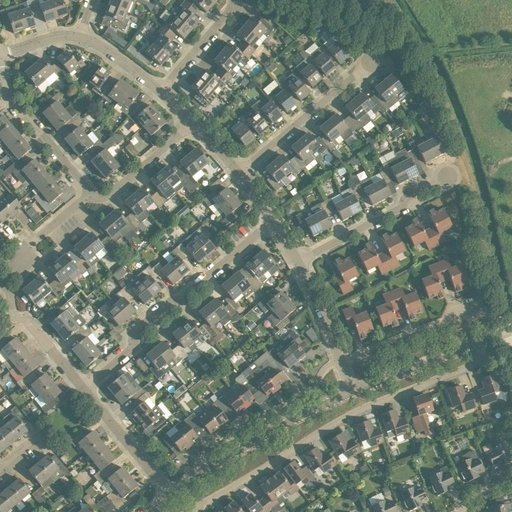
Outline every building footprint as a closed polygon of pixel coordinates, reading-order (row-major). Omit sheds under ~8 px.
[(36,14),(42,12),(46,23),(56,19),(50,2),(38,6),(36,0),(33,0),(31,1),(36,14)] [(56,19),(67,16),(60,0),(54,0),(50,2),(56,19)] [(136,0),(110,0),(109,6),(126,13),(131,15),(136,0)] [(182,0),(182,1),(184,2),(183,3),(193,11),(197,6),(206,14),(214,5),(207,0),(182,0)] [(35,27),(31,16),(36,14),(31,1),(16,6),(25,30),(35,27)] [(193,11),(183,3),(176,11),(180,14),(176,19),(171,15),(190,32),(199,22),(190,15),(193,11)] [(16,6),(5,10),(0,11),(0,13),(4,25),(9,23),(13,34),(25,30),(16,6)] [(124,18),(126,13),(109,6),(104,17),(114,21),(113,26),(110,25),(125,31),(129,20),(124,18)] [(190,32),(171,15),(168,18),(168,20),(172,23),(168,27),(165,24),(161,28),(171,37),(175,33),(183,40),(190,32)] [(251,18),(244,27),(259,40),(263,36),(267,39),(274,30),(264,22),(260,26),(251,18)] [(256,45),(259,40),(244,27),(236,36),(245,44),(241,48),(251,57),(259,48),(256,45)] [(176,48),(168,41),(171,37),(161,28),(153,38),(157,41),(153,45),(168,58),(176,48)] [(349,58),(337,43),(340,41),(335,35),(318,48),(327,59),(332,56),(339,65),(349,58)] [(292,42),(288,36),(282,40),(286,45),(292,42)] [(241,48),(238,52),(229,44),(221,54),(236,67),(240,62),(244,66),(251,57),(241,48)] [(326,77),(335,69),(327,59),(318,48),(314,44),(304,52),(302,51),(299,54),(313,71),(319,67),(326,77)] [(168,58),(153,45),(149,50),(145,47),(138,55),(151,65),(149,63),(152,59),(161,66),(168,58)] [(66,52),(57,60),(69,74),(73,70),(77,75),(86,67),(76,55),(75,55),(77,57),(73,60),(66,52)] [(213,62),(222,70),(218,74),(228,83),(236,74),(233,70),(236,67),(221,54),(213,62)] [(304,60),(293,69),(291,71),(291,72),(299,82),(304,78),(312,88),(321,80),(313,71),(299,54),(298,54),(304,60)] [(54,64),(49,68),(42,59),(32,67),(44,81),(53,74),(57,79),(63,75),(54,64)] [(266,69),(270,74),(277,68),(273,64),(266,69)] [(32,83),(28,87),(37,97),(41,93),(36,88),(44,81),(32,67),(24,74),(32,83)] [(100,97),(109,87),(104,83),(110,74),(100,67),(88,83),(94,87),(91,91),(100,97)] [(218,74),(215,78),(206,70),(198,80),(213,93),(217,88),(221,91),(228,83),(218,74)] [(292,74),(279,85),(283,91),(287,96),(293,92),(300,102),(309,94),(299,82),(291,72),(290,72),(292,74)] [(391,75),(383,83),(395,97),(398,101),(411,90),(402,79),(397,83),(391,75)] [(209,97),(213,93),(198,80),(191,89),(199,96),(196,100),(194,98),(206,109),(213,100),(209,97)] [(119,81),(113,90),(109,87),(100,97),(110,105),(113,100),(117,103),(129,88),(119,81)] [(398,101),(395,97),(383,83),(374,90),(379,95),(374,99),(376,101),(382,108),(385,112),(398,101)] [(287,96),(283,91),(279,85),(270,93),(269,93),(265,96),(274,107),(279,103),(286,113),(295,106),(287,96)] [(137,108),(132,103),(138,95),(129,88),(117,103),(122,107),(119,111),(128,118),(137,108)] [(49,123),(64,111),(57,102),(62,97),(58,93),(47,102),(51,107),(42,114),(49,123)] [(374,115),(379,111),(382,115),(385,112),(382,108),(376,101),(374,99),(373,97),(368,101),(362,93),(353,100),(366,115),(371,111),(374,115)] [(269,103),(264,106),(258,102),(251,108),(256,113),(260,119),(265,115),(273,125),(282,117),(274,107),(265,96),(264,97),(269,103)] [(371,121),(366,115),(353,100),(345,108),(351,115),(347,118),(359,133),(358,131),(366,126),(371,121)] [(419,106),(423,111),(428,107),(424,102),(419,106)] [(76,114),(69,106),(64,111),(49,123),(57,131),(65,124),(69,127),(80,118),(76,114)] [(139,131),(143,128),(158,115),(150,106),(141,113),(137,108),(128,118),(129,118),(135,127),(139,131)] [(259,136),(268,129),(260,119),(256,113),(246,121),(242,116),(238,120),(242,125),(246,130),(251,126),(259,136)] [(0,134),(10,126),(1,114),(0,114),(0,134)] [(151,144),(160,136),(161,135),(157,131),(166,124),(158,115),(143,128),(147,133),(144,136),(151,144)] [(347,118),(342,122),(336,115),(328,122),(344,142),(352,135),(352,134),(356,130),(359,134),(359,133),(347,118)] [(86,130),(81,125),(84,123),(80,118),(69,127),(73,133),(64,140),(71,149),(86,137),(83,133),(86,130)] [(319,129),(325,136),(321,140),(328,149),(330,152),(338,145),(335,141),(339,137),(344,142),(328,122),(319,129)] [(233,132),(229,127),(224,132),(232,142),(237,138),(245,148),(254,140),(246,130),(242,125),(233,132)] [(429,127),(435,138),(426,143),(434,159),(444,154),(439,143),(443,141),(435,125),(429,127)] [(0,145),(1,148),(5,145),(17,134),(10,126),(0,134),(0,145)] [(390,133),(394,139),(402,135),(398,128),(390,133)] [(4,152),(7,155),(24,142),(17,134),(5,145),(8,149),(4,152)] [(299,141),(311,155),(316,151),(320,156),(328,149),(321,140),(318,137),(314,141),(308,134),(299,141)] [(153,147),(163,139),(160,136),(151,144),(153,147)] [(93,145),(86,137),(71,149),(79,157),(88,150),(92,154),(97,149),(97,150),(103,145),(99,140),(93,145)] [(117,142),(116,142),(112,137),(106,142),(103,145),(97,150),(100,153),(91,162),(97,171),(111,158),(106,152),(117,142)] [(292,159),(302,171),(310,164),(315,160),(311,155),(299,141),(291,148),(297,155),(292,159)] [(425,164),(434,159),(426,143),(417,148),(413,141),(408,144),(411,150),(414,156),(419,153),(425,164)] [(14,156),(17,160),(18,161),(31,150),(24,142),(7,155),(10,159),(14,156)] [(133,159),(134,159),(138,155),(129,145),(125,149),(133,159)] [(200,171),(209,163),(196,149),(188,156),(200,171)] [(414,156),(411,150),(406,153),(409,160),(400,165),(408,180),(418,175),(412,165),(417,162),(414,156)] [(400,165),(399,165),(392,151),(378,159),(384,171),(388,178),(393,175),(399,185),(408,180),(400,165)] [(273,163),(285,177),(290,173),(294,177),(302,171),(292,159),(288,163),(282,155),(273,163)] [(116,156),(112,159),(111,158),(97,171),(105,180),(123,164),(116,156)] [(188,156),(179,163),(190,177),(186,180),(195,191),(199,187),(192,178),(200,171),(188,156)] [(25,182),(41,169),(34,160),(22,171),(26,175),(19,181),(22,185),(25,182)] [(276,192),(284,185),(285,187),(290,183),(285,177),(273,163),(265,170),(272,179),(268,182),(267,181),(266,181),(276,192)] [(175,194),(184,187),(190,194),(195,191),(186,180),(182,175),(178,179),(167,167),(159,174),(171,189),(175,194)] [(41,169),(25,182),(29,186),(32,183),(36,188),(48,177),(41,169)] [(373,185),(381,201),(391,196),(385,186),(391,183),(388,178),(384,171),(379,174),(382,181),(373,185)] [(175,194),(171,189),(159,174),(150,181),(158,192),(154,196),(162,206),(167,202),(170,199),(175,194)] [(39,192),(36,195),(39,199),(55,185),(48,177),(36,188),(39,192)] [(211,193),(222,184),(218,179),(208,189),(211,193)] [(361,198),(354,186),(351,179),(348,181),(347,185),(349,189),(340,194),(343,201),(352,217),(361,212),(356,201),(361,198)] [(369,179),(360,183),(354,186),(361,198),(366,196),(372,206),(381,201),(373,185),(373,186),(369,179)] [(39,199),(51,212),(51,213),(63,202),(59,197),(62,194),(55,185),(39,199)] [(154,196),(150,199),(141,189),(133,196),(144,210),(153,203),(158,209),(162,206),(154,196)] [(233,197),(226,189),(217,196),(213,191),(202,201),(213,214),(233,197)] [(1,193),(0,192),(0,200),(15,217),(16,216),(14,213),(21,207),(10,194),(5,198),(1,193)] [(339,194),(343,201),(334,206),(330,199),(325,202),(331,214),(337,211),(342,222),(352,217),(343,201),(340,194),(339,194)] [(144,210),(133,196),(124,203),(133,213),(128,217),(137,227),(146,219),(141,213),(144,210)] [(218,217),(221,221),(220,222),(224,227),(235,218),(231,214),(241,206),(233,197),(213,214),(216,218),(218,217)] [(15,217),(0,200),(0,216),(4,222),(10,217),(11,216),(13,219),(15,217)] [(332,227),(326,217),(331,214),(325,202),(320,205),(323,211),(314,216),(322,232),(332,227)] [(124,220),(116,210),(106,218),(122,237),(123,237),(124,238),(132,231),(135,234),(139,230),(137,227),(128,217),(124,220)] [(435,229),(430,231),(437,246),(446,241),(442,233),(452,227),(442,210),(435,214),(433,210),(427,213),(435,229)] [(43,219),(38,214),(31,219),(32,221),(36,225),(43,219)] [(312,237),(322,232),(314,216),(305,221),(301,214),(295,217),(302,229),(307,227),(312,237)] [(111,251),(112,249),(116,246),(114,244),(122,237),(106,218),(98,225),(108,236),(103,241),(111,251)] [(437,246),(430,231),(424,234),(416,219),(410,222),(412,226),(404,230),(413,247),(424,242),(428,251),(437,246)] [(215,249),(207,240),(211,236),(202,225),(189,237),(194,243),(194,242),(206,257),(215,249)] [(99,261),(94,254),(101,248),(106,254),(111,251),(103,241),(99,244),(91,233),(81,242),(98,262),(99,261)] [(382,256),(390,271),(399,266),(395,257),(405,252),(395,234),(388,238),(386,235),(380,238),(388,253),(382,256)] [(194,242),(194,243),(189,247),(184,241),(177,248),(186,258),(190,255),(198,264),(206,257),(194,242)] [(81,242),(74,248),(81,258),(77,262),(85,272),(86,271),(90,276),(94,272),(91,268),(98,262),(81,242)] [(381,276),(390,271),(382,256),(377,259),(369,243),(363,247),(365,250),(357,254),(367,272),(377,267),(381,276)] [(189,271),(181,262),(186,258),(177,248),(169,254),(174,260),(169,264),(181,279),(189,271)] [(255,258),(267,272),(275,265),(280,271),(285,267),(276,256),(271,260),(263,251),(255,258)] [(73,265),(65,255),(56,263),(72,281),(79,274),(80,276),(85,272),(77,262),(73,265)] [(133,259),(136,263),(141,259),(138,255),(133,259)] [(266,280),(263,276),(267,272),(255,258),(246,265),(254,275),(250,278),(259,289),(263,285),(262,283),(266,280)] [(334,279),(343,295),(352,291),(348,282),(358,277),(348,259),(341,263),(339,259),(333,262),(341,278),(336,280),(335,279),(334,279)] [(437,264),(444,280),(449,277),(455,293),(462,291),(461,287),(468,284),(461,265),(451,269),(447,260),(437,264)] [(48,270),(56,279),(50,283),(59,294),(65,290),(63,288),(72,281),(56,263),(48,270)] [(172,286),(181,279),(169,264),(163,269),(159,263),(151,270),(157,277),(157,278),(160,280),(164,277),(172,286)] [(444,280),(437,264),(428,268),(432,277),(421,281),(428,300),(436,297),(438,300),(444,298),(438,282),(444,280)] [(149,267),(141,273),(135,277),(153,298),(161,290),(153,281),(157,278),(157,277),(151,270),(149,267)] [(118,273),(113,277),(117,282),(122,277),(118,273)] [(259,289),(250,278),(246,282),(238,273),(229,280),(241,294),(250,287),(255,293),(259,289)] [(59,294),(50,283),(47,286),(39,277),(30,284),(42,299),(51,292),(56,297),(59,294)] [(126,285),(127,286),(123,289),(132,300),(136,296),(144,305),(153,298),(135,277),(126,285)] [(233,301),(241,294),(229,280),(221,287),(229,297),(224,301),(228,305),(233,311),(234,311),(238,307),(233,301)] [(22,291),(34,306),(42,299),(30,284),(22,291)] [(401,288),(392,292),(398,308),(403,306),(409,322),(416,319),(415,315),(422,312),(415,294),(405,298),(401,288)] [(115,306),(127,320),(135,313),(127,303),(132,300),(123,289),(115,296),(120,301),(115,306)] [(280,292),(271,301),(267,296),(257,305),(264,314),(270,309),(273,313),(288,301),(280,292)] [(398,308),(392,292),(382,296),(386,305),(375,309),(382,328),(390,325),(392,329),(398,326),(392,310),(398,308)] [(216,299),(207,306),(219,321),(224,327),(230,321),(231,323),(236,322),(241,319),(234,311),(233,311),(228,305),(223,309),(216,299)] [(290,322),(286,317),(295,310),(288,301),(273,313),(266,320),(273,328),(275,327),(279,331),(290,322)] [(57,333),(77,316),(66,304),(56,312),(59,317),(50,325),(57,333)] [(118,327),(127,320),(115,306),(110,310),(105,305),(97,311),(106,322),(111,318),(118,327)] [(219,321),(207,306),(198,313),(206,323),(202,327),(210,337),(212,339),(215,344),(223,337),(213,325),(219,321)] [(40,317),(44,321),(54,313),(50,308),(40,317)] [(355,317),(352,308),(342,312),(348,329),(349,329),(348,327),(354,325),(356,332),(360,341),(367,338),(365,335),(373,332),(366,313),(355,317)] [(64,342),(74,334),(78,338),(88,330),(84,325),(86,323),(79,315),(77,316),(57,333),(64,342)] [(181,328),(192,342),(198,338),(202,344),(210,337),(202,327),(197,330),(189,321),(181,328)] [(255,327),(251,323),(246,327),(250,331),(255,327)] [(187,347),(192,342),(181,328),(172,335),(180,344),(175,348),(184,359),(192,352),(187,347)] [(92,334),(88,330),(78,338),(81,342),(72,350),(79,359),(94,347),(86,338),(92,334)] [(117,344),(122,340),(113,330),(109,334),(117,344)] [(311,333),(314,341),(319,339),(316,331),(311,333)] [(288,336),(280,343),(285,349),(296,362),(305,355),(297,346),(302,343),(293,332),(288,336)] [(16,339),(11,342),(7,337),(0,342),(0,351),(1,351),(9,360),(23,348),(16,339)] [(171,369),(176,365),(184,359),(175,348),(170,352),(163,342),(154,349),(171,369)] [(280,343),(272,350),(268,354),(271,357),(276,364),(281,360),(288,369),(296,362),(285,349),(280,343)] [(86,368),(101,355),(94,347),(79,359),(86,368)] [(16,369),(31,357),(23,348),(9,360),(0,367),(3,370),(5,368),(9,372),(10,373),(16,369)] [(158,380),(171,369),(154,349),(146,356),(153,366),(149,369),(158,380)] [(31,357),(16,369),(23,378),(16,383),(20,388),(35,376),(31,372),(38,366),(31,357)] [(284,382),(278,375),(282,372),(279,368),(276,364),(271,357),(257,368),(276,391),(281,388),(279,386),(284,382)] [(139,358),(135,362),(143,373),(148,369),(146,366),(139,358)] [(256,393),(260,389),(266,396),(271,393),(272,395),(276,391),(257,368),(244,379),(256,393)] [(129,385),(129,384),(133,381),(127,373),(122,377),(122,376),(107,388),(115,397),(129,385)] [(20,396),(31,387),(38,396),(53,384),(45,374),(38,380),(35,376),(20,388),(21,389),(17,392),(20,396)] [(483,406),(496,401),(494,394),(501,391),(495,374),(481,379),(485,392),(479,394),(483,406)] [(244,379),(240,375),(235,380),(234,382),(238,386),(238,387),(239,389),(233,393),(246,408),(251,405),(249,403),(253,399),(251,397),(256,393),(244,379)] [(201,380),(188,390),(191,394),(204,384),(201,380)] [(38,396),(45,405),(40,408),(45,414),(60,402),(56,397),(61,393),(53,384),(38,396)] [(129,385),(115,397),(121,405),(131,397),(135,402),(143,395),(145,393),(141,389),(136,393),(129,385)] [(471,396),(465,398),(461,386),(447,391),(453,408),(460,406),(463,413),(475,409),(471,396)] [(230,389),(221,396),(217,400),(226,412),(231,408),(236,413),(241,410),(242,412),(246,408),(233,393),(230,389)] [(136,423),(150,411),(143,402),(147,399),(143,395),(135,402),(133,404),(136,408),(131,413),(134,418),(132,419),(136,423)] [(425,415),(432,411),(426,395),(413,400),(420,420),(414,422),(417,433),(424,430),(426,436),(432,434),(425,415)] [(208,415),(220,430),(224,426),(223,425),(227,421),(223,415),(226,412),(217,400),(212,404),(215,408),(208,415)] [(151,425),(155,430),(165,421),(162,417),(164,416),(157,406),(150,411),(136,423),(139,427),(141,426),(145,430),(151,425)] [(27,422),(15,407),(10,411),(11,413),(2,420),(6,425),(17,439),(27,431),(23,426),(27,422)] [(220,430),(208,415),(204,411),(196,418),(192,413),(187,417),(197,429),(202,425),(210,435),(214,431),(216,433),(220,430)] [(404,419),(398,421),(395,411),(381,416),(389,440),(402,435),(404,441),(411,439),(404,419)] [(483,415),(486,423),(493,421),(491,412),(483,415)] [(186,425),(182,428),(179,425),(177,425),(174,427),(190,447),(194,443),(193,441),(197,438),(193,432),(197,429),(187,417),(182,421),(186,425)] [(373,431),(369,421),(355,426),(361,443),(368,440),(371,448),(384,443),(379,429),(373,431)] [(6,425),(0,430),(0,437),(8,447),(17,439),(6,425)] [(162,439),(171,450),(175,446),(180,452),(184,448),(186,450),(190,447),(174,427),(165,434),(166,436),(162,439)] [(85,453),(100,441),(92,432),(85,438),(78,444),(85,453)] [(352,440),(347,443),(341,434),(328,442),(338,457),(344,453),(348,460),(360,453),(352,440)] [(0,437),(0,453),(8,447),(0,437)] [(85,453),(93,463),(107,451),(100,441),(85,453)] [(508,452),(504,443),(491,449),(493,452),(486,455),(492,467),(499,465),(499,464),(501,463),(502,466),(511,461),(511,460),(511,458),(511,457),(509,451),(508,452)] [(327,453),(322,457),(316,448),(304,457),(314,471),(320,467),(324,473),(336,466),(327,453)] [(107,451),(93,463),(100,471),(93,477),(97,481),(111,470),(108,466),(115,460),(107,451)] [(461,457),(463,462),(457,465),(461,473),(460,474),(463,480),(464,480),(466,483),(476,479),(475,476),(477,475),(483,472),(477,459),(474,451),(461,457)] [(49,478),(53,483),(63,476),(63,477),(68,473),(54,455),(50,459),(47,456),(38,464),(49,478)] [(64,464),(68,460),(64,455),(60,459),(64,464)] [(300,471),(293,462),(289,465),(287,465),(285,466),(285,468),(283,469),(290,479),(296,486),(301,481),(304,485),(313,479),(305,468),(300,471)] [(28,472),(39,486),(41,487),(43,490),(53,483),(49,478),(38,464),(28,472)] [(364,466),(359,469),(363,476),(369,472),(366,467),(365,468),(364,466)] [(80,467),(75,471),(74,470),(69,473),(73,478),(83,470),(80,467)] [(431,487),(432,488),(434,494),(435,493),(437,497),(447,492),(446,489),(448,488),(448,489),(448,488),(454,485),(446,467),(439,470),(440,473),(428,478),(432,487),(431,487)] [(108,481),(115,489),(130,478),(122,468),(115,474),(111,470),(97,481),(100,486),(108,481)] [(271,479),(269,480),(281,497),(287,492),(290,496),(299,489),(296,486),(290,479),(286,482),(279,473),(275,476),(273,476),(271,477),(271,479)] [(130,478),(115,489),(122,499),(130,493),(137,487),(130,478)] [(19,479),(9,487),(21,501),(30,493),(19,479)] [(278,511),(288,505),(281,497),(269,480),(267,482),(266,481),(264,483),(264,484),(260,487),(267,497),(262,500),(270,511),(278,511)] [(0,495),(11,509),(21,501),(9,487),(0,495)] [(41,487),(36,491),(40,496),(45,492),(43,490),(41,487)] [(387,487),(381,489),(385,498),(391,495),(387,487)] [(404,502),(403,502),(406,509),(407,508),(408,511),(419,507),(418,504),(419,504),(420,504),(420,503),(426,500),(421,488),(414,491),(413,488),(400,494),(404,502)] [(31,495),(35,500),(40,496),(36,491),(31,495)] [(141,499),(135,492),(128,497),(135,505),(141,499)] [(0,511),(14,511),(11,509),(0,495),(0,494),(0,511)] [(268,511),(270,511),(262,500),(257,504),(250,494),(246,498),(245,497),(243,499),(243,500),(240,502),(245,508),(245,507),(248,511),(268,511)] [(95,511),(99,509),(96,505),(87,495),(82,499),(88,506),(80,511),(95,511)] [(96,505),(99,509),(101,511),(108,511),(114,508),(115,509),(115,508),(106,497),(96,505)] [(373,511),(396,511),(392,501),(385,504),(384,501),(371,507),(373,511)] [(224,509),(225,511),(248,511),(245,507),(245,508),(240,511),(233,502),(229,505),(228,505),(226,506),(226,508),(224,509)]
